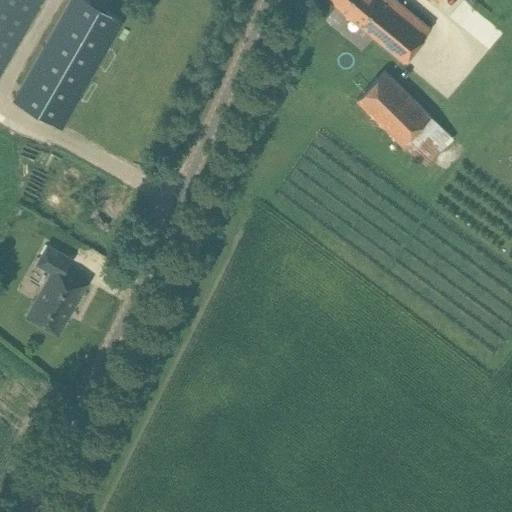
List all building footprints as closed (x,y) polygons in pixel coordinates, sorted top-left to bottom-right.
[(0,0),(0,73),(41,0),(0,0)] [(123,19),(89,0),(69,0),(14,97),(62,125),(123,19)] [(332,0),(364,26),(403,60),(431,28),(397,0),(332,0)] [(381,74),(358,98),(404,142),(431,114),(385,70),(381,74)] [(319,135),(287,168),(356,237),(389,204),(377,193),(365,180),(319,135)] [(70,258),(53,248),(47,245),(40,258),(56,266),(28,316),(58,333),(86,282),(64,270),(70,258)]
